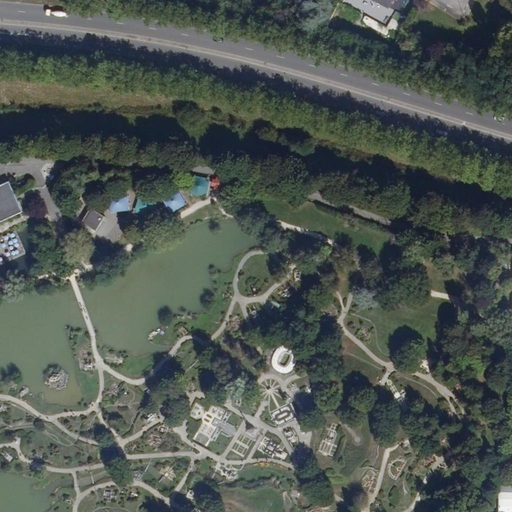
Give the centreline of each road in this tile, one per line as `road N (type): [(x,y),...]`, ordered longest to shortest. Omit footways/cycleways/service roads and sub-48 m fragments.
road 1 (tertiary): [(0,32),(188,57),(511,148)]
road 2 (tertiary): [(511,123),(222,43),(0,11)]
